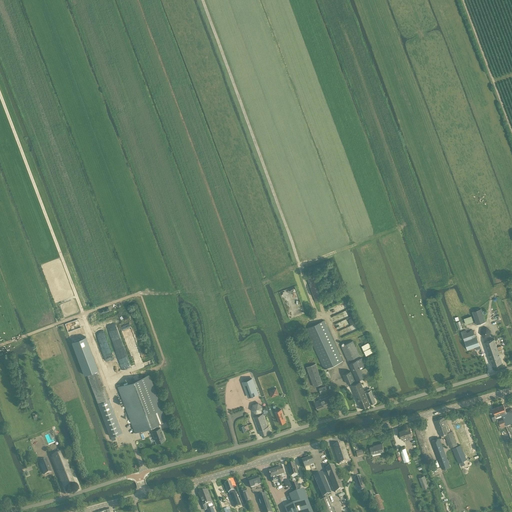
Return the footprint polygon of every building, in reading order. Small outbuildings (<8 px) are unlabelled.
[(316,272),(306,276),(315,301),(325,297),(316,272)] [(293,318),(304,314),(295,286),(281,290),(282,295),(287,294),(293,314),(292,315),(293,318)] [(477,325),(485,322),(481,308),(472,311),(477,325)] [(350,333),(357,330),(357,327),(356,327),(353,319),(351,318),(348,320),(350,317),(347,309),(338,313),(336,315),(333,316),(335,323),(336,322),(335,319),(338,321),(349,317),(345,322),(347,325),(350,324),(347,327),(350,333)] [(473,322),(471,316),(464,318),(466,324),(473,322)] [(324,369),(342,361),(323,320),(305,328),(324,369)] [(482,329),(481,334),(485,338),(490,336),(491,331),(487,327),(482,329)] [(467,333),(466,330),(461,332),(463,336),(468,350),(477,346),(479,346),(476,337),(474,332),(474,330),(467,333)] [(85,336),(71,342),(74,349),(84,375),(86,374),(98,403),(109,399),(88,343),(85,336)] [(500,355),(503,354),(501,346),(497,347),(494,339),(484,342),(492,366),(502,362),(500,355)] [(348,360),(360,355),(353,340),(341,346),(348,360)] [(368,343),(361,346),(366,355),(373,352),(368,343)] [(357,380),(369,374),(362,358),(349,364),(357,380)] [(314,386),(323,383),(315,363),(306,367),(314,386)] [(343,374),(347,383),(354,380),(350,371),(343,374)] [(137,379),(117,387),(134,432),(134,433),(135,432),(150,427),(152,430),(152,431),(152,432),(153,435),(154,434),(157,442),(165,440),(162,432),(160,427),(159,428),(158,424),(166,421),(149,375),(137,379)] [(249,397),(257,394),(252,378),(243,381),(249,397)] [(370,403),(376,401),(371,390),(370,388),(365,390),(366,392),(365,392),(360,381),(352,385),(361,407),(369,403),(368,400),(369,400),(370,403)] [(320,394),(328,392),(326,386),(318,388),(320,394)] [(271,397),(279,394),(277,387),(269,390),(271,397)] [(318,409),(330,404),(327,396),(315,401),(318,409)] [(109,399),(98,403),(110,437),(122,432),(116,418),(109,399)] [(256,414),(261,413),(263,406),(258,402),(252,404),(251,410),(256,414)] [(498,406),(501,414),(503,419),(506,426),(508,431),(511,440),(511,439),(511,424),(511,422),(509,423),(508,421),(511,420),(511,413),(507,415),(503,404),(498,406)] [(501,414),(498,406),(492,408),(495,416),(501,414)] [(279,423),(286,421),(281,409),(275,411),(279,423)] [(254,417),(259,432),(260,435),(270,431),(268,426),(267,426),(263,413),(254,417)] [(434,421),(438,432),(440,436),(443,435),(443,437),(446,436),(450,447),(457,444),(452,431),(450,432),(445,417),(434,421)] [(412,438),(410,434),(412,433),(410,427),(399,431),(402,439),(404,438),(404,441),(412,438)] [(438,439),(432,441),(442,469),(449,466),(438,439)] [(343,443),(333,446),(339,465),(349,461),(343,443)] [(371,454),(384,451),(382,443),(375,445),(376,445),(370,447),(371,454)] [(460,445),(452,448),(458,463),(466,459),(460,445)] [(404,462),(409,461),(405,448),(399,450),(404,462)] [(51,457),(63,488),(74,484),(70,475),(74,473),(73,469),(69,471),(62,453),(51,457)] [(311,458),(302,461),(305,468),(310,466),(311,470),(315,469),(314,465),(311,458)] [(44,475),(51,472),(45,459),(39,462),(44,475)] [(298,475),(295,463),(287,466),(290,477),(298,475)] [(336,493),(344,489),(334,466),(326,469),(336,493)] [(285,475),(282,468),(277,469),(279,476),(280,480),(283,479),(282,476),(285,475)] [(279,476),(277,469),(269,472),(271,479),(273,482),(278,481),(276,477),(279,476)] [(323,511),(333,511),(328,496),(331,494),(322,473),(314,476),(324,501),(320,502),(323,511)] [(261,485),(260,483),(258,476),(255,477),(255,478),(248,480),(251,488),(261,485)] [(359,491),(365,489),(361,476),(355,478),(359,491)] [(423,489),(429,487),(424,476),(419,478),(423,489)] [(240,511),(244,511),(238,493),(235,494),(230,482),(225,484),(230,496),(234,494),(236,498),(233,499),(235,506),(238,505),(240,511)] [(289,495),(293,505),(285,509),(285,511),(312,511),(304,490),(289,495)] [(202,492),(202,493),(199,494),(203,506),(207,505),(208,509),(207,510),(207,511),(214,511),(213,508),(214,507),(212,502),(212,503),(207,491),(204,492),(203,492),(202,492)] [(271,511),(265,494),(258,497),(263,511),(271,511)] [(377,511),(384,509),(379,495),(372,497),(377,511)]
